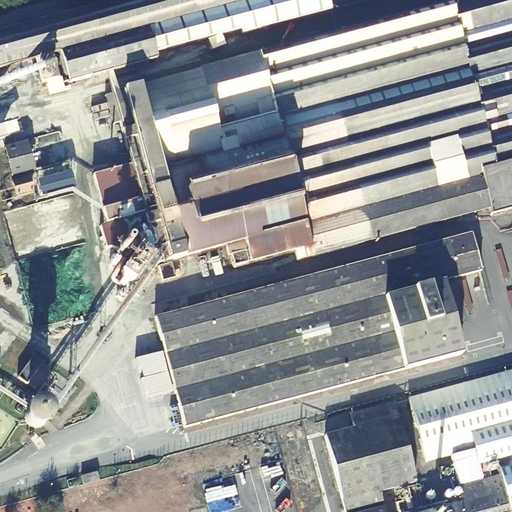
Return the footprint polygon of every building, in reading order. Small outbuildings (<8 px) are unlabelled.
[(148,30),(259,0),(124,0),(0,33),(0,69),(59,54),(81,48),(104,42),(111,73),(126,69),(156,61),(155,55),(148,30)] [(141,164),(145,179),(511,81),(511,0),(433,0),(436,9),(131,91),(115,94),(123,124),(130,122),(141,164)] [(259,0),(148,30),(155,55),(242,31),(243,35),(331,11),(327,0),(259,0)] [(81,48),(89,79),(111,73),(104,42),(81,48)] [(89,79),(81,48),(59,54),(67,85),(89,79)] [(46,61),(39,63),(38,65),(42,79),(42,80),(45,81),(47,81),(50,80),(51,79),(52,77),(49,64),(48,63),(46,61)] [(511,211),(511,81),(145,179),(151,198),(155,215),(151,216),(145,218),(155,259),(157,266),(167,263),(227,248),(242,244),(248,261),(249,265),(309,249),(311,258),(416,230),(488,211),(490,217),(511,211)] [(0,136),(1,140),(14,137),(11,125),(0,127),(0,136)] [(4,150),(12,178),(34,171),(27,144),(4,150)] [(141,164),(137,165),(131,167),(135,181),(137,181),(141,180),(145,179),(141,164)] [(135,181),(131,167),(94,177),(103,211),(140,201),(135,181)] [(29,178),(12,182),(16,197),(33,193),(29,178)] [(141,180),(137,181),(135,181),(140,201),(142,200),(146,199),(151,198),(145,179),(141,180)] [(108,238),(122,234),(119,222),(105,226),(108,238)] [(470,236),(229,300),(155,320),(184,428),(388,375),(378,339),(393,335),(384,299),(479,273),(470,236)] [(248,261),(242,244),(227,248),(232,265),(248,261)] [(136,285),(154,258),(139,248),(121,275),(136,285)] [(494,338),(474,341),(475,346),(495,343),(494,338)] [(152,365),(161,363),(159,356),(150,358),(152,365)] [(51,370),(34,358),(18,379),(35,392),(51,370)] [(449,472),(455,497),(480,490),(476,474),(496,468),(508,511),(511,511),(511,377),(402,406),(422,479),(449,472)] [(416,484),(395,406),(351,418),(353,428),(324,436),(344,511),(384,511),(380,493),(416,484)] [(246,458),(242,444),(195,456),(195,458),(176,462),(180,475),(246,458)] [(83,486),(99,482),(97,473),(81,477),(83,486)] [(417,488),(410,490),(415,508),(422,506),(417,488)] [(406,493),(400,494),(404,510),(411,509),(406,493)]
